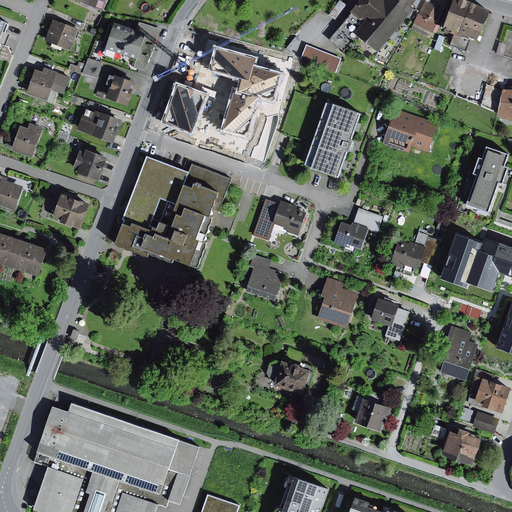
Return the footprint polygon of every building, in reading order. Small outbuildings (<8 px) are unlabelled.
[(73,0),(103,12),(106,0),(73,0)] [(339,0),(328,16),(335,20),(346,5),(339,0)] [(357,38),(377,54),(414,9),(411,7),(416,0),(360,0),(350,13),(351,14),(329,41),(344,53),(357,38)] [(448,2),(443,0),(425,0),(411,29),(421,35),(423,32),(431,36),(448,2)] [(489,12),(458,0),(453,0),(442,29),(455,34),(450,46),(466,53),(472,40),(477,42),(489,12)] [(78,30),(53,20),(44,41),(70,51),(78,30)] [(9,35),(5,34),(9,25),(0,21),(0,45),(5,47),(9,35)] [(139,23),(136,31),(144,34),(136,60),(133,68),(145,72),(161,30),(139,23)] [(136,60),(144,34),(136,31),(113,24),(104,50),(136,60)] [(341,59),(306,45),(301,59),(336,73),(341,59)] [(255,59),(216,49),(210,71),(242,79),(249,81),(253,67),(255,59)] [(103,63),(88,58),(82,73),(98,79),(103,63)] [(501,77),(465,65),(460,82),(455,96),(497,115),(502,90),(504,90),(507,82),(500,79),(501,77)] [(253,67),(249,81),(242,79),(238,92),(259,97),(273,101),(280,74),(253,67)] [(26,95),(47,102),(57,73),(44,68),(42,73),(35,70),(26,95)] [(135,84),(114,75),(113,77),(109,76),(105,86),(100,85),(96,96),(108,101),(108,100),(127,107),(135,84)] [(178,85),(163,122),(192,133),(206,96),(178,85)] [(234,90),(223,131),(248,137),(259,97),(238,92),(234,90)] [(511,90),(504,90),(502,90),(497,115),(496,117),(502,118),(502,120),(508,120),(508,121),(511,121),(511,90)] [(361,114),(325,102),(303,167),(338,180),(361,114)] [(84,116),(82,115),(76,130),(112,144),(121,121),(95,111),(94,113),(86,110),(84,116)] [(398,114),(394,112),(382,144),(409,153),(411,147),(428,153),(438,124),(399,111),(398,114)] [(27,130),(20,127),(11,151),(32,159),(43,129),(29,124),(27,130)] [(508,156),(486,148),(482,160),(478,159),(472,175),(476,176),(466,206),(488,213),(498,184),(502,186),(507,168),(504,167),(508,156)] [(107,158),(85,150),(84,153),(79,151),(73,170),(77,171),(76,174),(98,183),(107,158)] [(188,173),(145,157),(121,221),(123,221),(114,246),(146,259),(148,255),(170,264),(172,262),(196,270),(206,245),(203,244),(211,220),(208,219),(212,209),(219,211),(231,180),(192,165),(188,173)] [(8,179),(0,175),(0,206),(14,211),(23,187),(6,182),(8,179)] [(90,205),(55,193),(52,200),(46,198),(41,210),(47,212),(47,213),(53,216),(53,217),(60,221),(59,224),(80,230),(90,205)] [(297,207),(280,201),(280,204),(266,199),(253,236),(269,242),(275,225),(286,229),(285,232),(298,236),(306,213),(296,210),(297,207)] [(358,209),(353,224),(368,229),(378,233),(383,217),(358,209)] [(351,226),(341,223),(334,244),(345,248),(344,250),(355,253),(356,249),(361,251),(368,229),(353,224),(352,224),(351,226)] [(47,251),(0,234),(0,264),(38,277),(47,251)] [(440,280),(467,289),(469,284),(480,252),(483,244),(456,235),(440,280)] [(408,244),(399,240),(390,264),(401,268),(399,273),(412,277),(414,269),(418,271),(426,248),(409,242),(408,244)] [(511,247),(499,244),(495,257),(490,271),(499,274),(511,278),(511,247)] [(480,252),(469,284),(493,292),(499,274),(490,271),(495,257),(480,252)] [(272,261),(253,255),(249,267),(254,269),(246,292),(275,302),(283,276),(275,274),(276,271),(269,269),(272,261)] [(344,283),(327,278),(320,298),(324,299),(317,320),(347,330),(358,294),(342,289),(344,283)] [(399,306),(378,299),(377,300),(372,298),(367,311),(373,313),(370,321),(388,327),(385,337),(399,342),(410,313),(398,309),(399,306)] [(511,304),(496,348),(511,353),(511,304)] [(472,333),(451,326),(447,342),(450,343),(440,373),(466,382),(478,346),(469,342),(472,333)] [(310,372),(281,362),(280,364),(275,362),(269,364),(266,373),(257,376),(255,385),(261,392),(296,403),(299,396),(302,397),(310,372)] [(510,389),(475,378),(467,403),(501,415),(510,389)] [(364,399),(357,397),(348,422),(380,433),(383,423),(387,424),(392,410),(364,400),(364,399)] [(169,469),(179,440),(70,403),(66,412),(52,407),(33,463),(47,468),(32,511),(33,511),(155,511),(158,505),(167,508),(169,502),(181,506),(191,476),(169,469)] [(499,419),(477,412),(471,429),(494,436),(499,419)] [(443,440),(446,429),(436,425),(432,436),(443,440)] [(457,435),(449,432),(441,456),(471,467),(480,441),(467,437),(468,433),(458,430),(457,435)] [(328,490),(288,477),(275,511),(315,511),(317,509),(321,510),(328,490)] [(236,511),(239,506),(208,495),(201,511),(236,511)] [(392,511),(354,499),(349,511),(392,511)]
